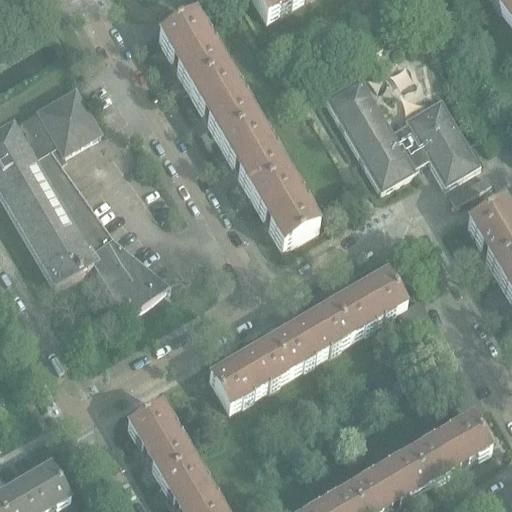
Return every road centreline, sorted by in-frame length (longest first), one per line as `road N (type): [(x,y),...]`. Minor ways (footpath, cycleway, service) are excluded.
road 1 (residential): [(267,309),(80,0)]
road 2 (residential): [(511,414),(416,251),(401,241),(384,242),(267,309)]
road 3 (residential): [(75,422),(267,309)]
road 4 (residential): [(75,422),(0,293)]
